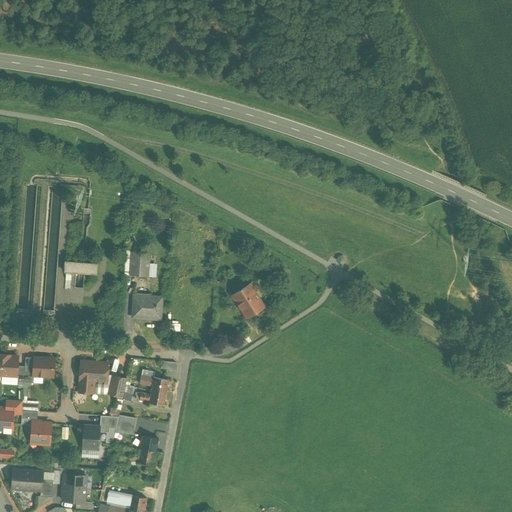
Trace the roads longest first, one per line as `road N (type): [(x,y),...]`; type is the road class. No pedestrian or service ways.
road 1 (secondary): [(0,62),(218,106),(326,141),(511,220)]
road 2 (residential): [(186,358),(157,511)]
